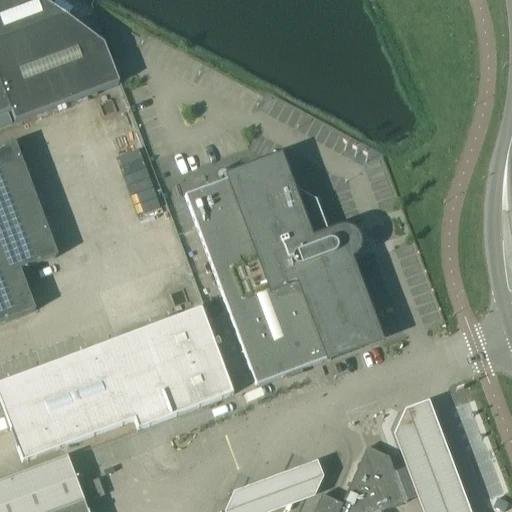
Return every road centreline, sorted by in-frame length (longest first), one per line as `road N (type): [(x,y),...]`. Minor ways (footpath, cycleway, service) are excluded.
road 1 (unknown): [(440,371),(352,183),(266,133),(152,85)]
road 2 (secondary): [(506,176),(491,237),(511,337)]
